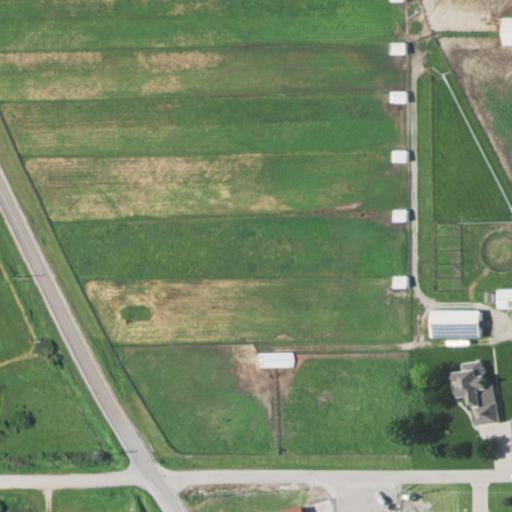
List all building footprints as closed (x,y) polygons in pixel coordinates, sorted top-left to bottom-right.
[(511,15),(502,16),(502,45),(511,44),(511,15)] [(511,287),(498,288),(498,306),(511,306),(511,287)] [(432,337),(481,337),(481,309),(432,309),(432,337)] [(288,366),(288,351),(255,351),(255,366),(288,366)] [(495,381),(487,382),(484,359),(462,362),(463,369),(457,370),(460,396),(472,395),(476,424),(500,421),(495,381)]
